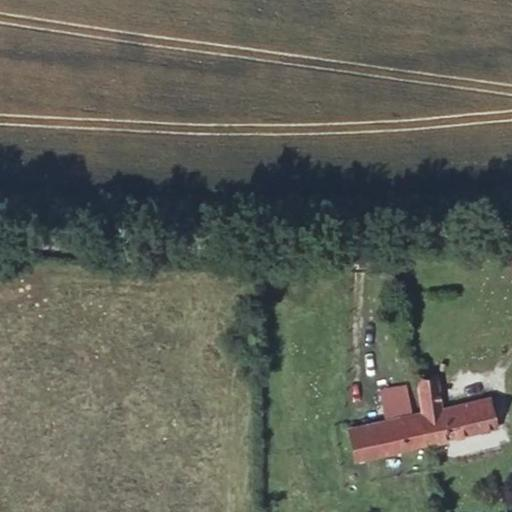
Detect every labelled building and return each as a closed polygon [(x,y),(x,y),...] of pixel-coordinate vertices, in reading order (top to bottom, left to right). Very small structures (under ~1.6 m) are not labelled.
[(435,376),(416,378),(423,411),(441,407),(435,376)] [(376,384),(378,398),(403,394),(401,379),(376,384)] [(382,420),(408,414),(403,394),(378,398),(382,420)] [(441,407),(423,411),(429,440),(496,426),(491,396),(441,407)] [(429,440),(423,411),(408,414),(382,420),(348,427),(356,456),(429,440)]
